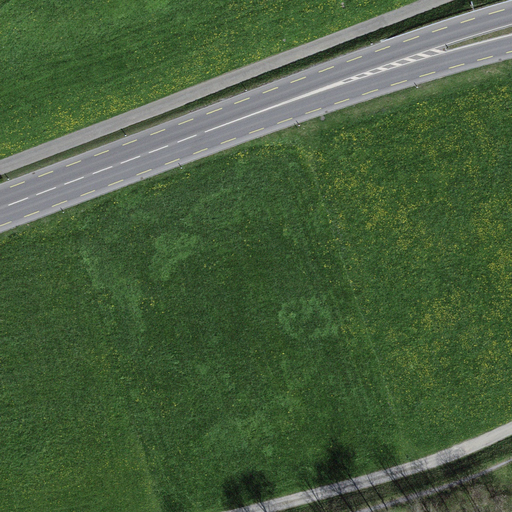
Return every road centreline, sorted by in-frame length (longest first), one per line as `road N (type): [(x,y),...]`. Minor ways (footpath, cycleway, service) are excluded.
road 1 (primary): [(0,210),(511,32)]
road 2 (track): [(511,430),(476,448),(254,511)]
